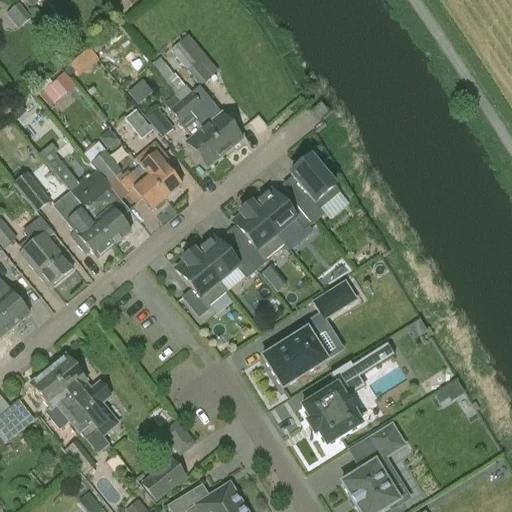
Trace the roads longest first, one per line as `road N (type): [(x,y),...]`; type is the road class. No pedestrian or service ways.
road 1 (residential): [(305,511),(222,378),(131,269)]
road 2 (residential): [(131,269),(308,122)]
road 3 (residential): [(0,376),(131,269)]
